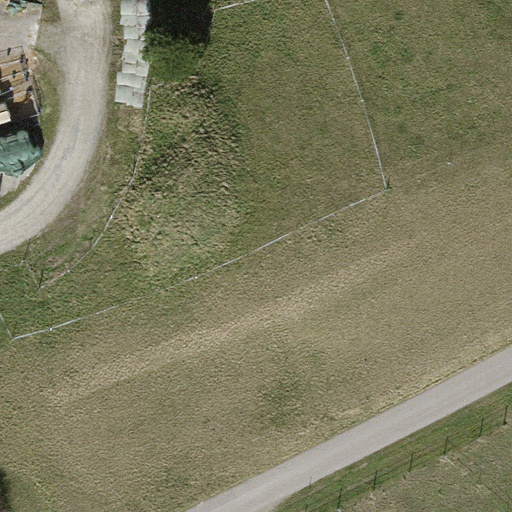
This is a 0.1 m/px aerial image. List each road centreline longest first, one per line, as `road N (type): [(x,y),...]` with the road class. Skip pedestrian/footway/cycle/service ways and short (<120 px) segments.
road 1 (track): [(245,511),(511,375)]
road 2 (track): [(0,249),(74,176),(100,84),(102,0)]
